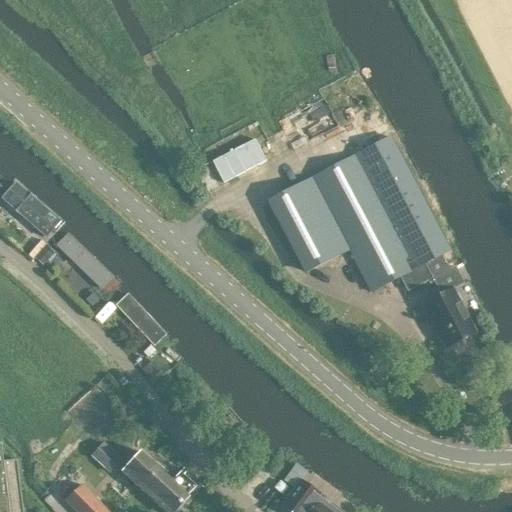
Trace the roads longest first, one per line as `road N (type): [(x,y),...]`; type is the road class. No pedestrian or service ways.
road 1 (tertiary): [(0,88),(377,421),(459,457),(511,456)]
road 2 (residential): [(250,511),(112,347),(0,246)]
